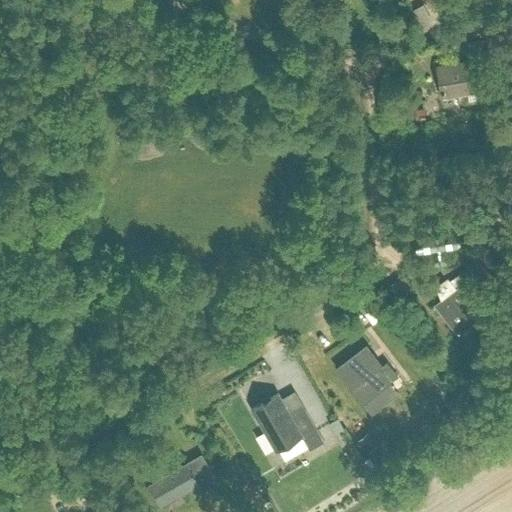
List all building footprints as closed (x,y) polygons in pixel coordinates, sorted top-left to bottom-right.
[(443,98),(478,92),(473,66),(484,64),(480,40),(467,42),(471,60),(438,67),(443,98)] [(461,245),(454,250),(461,260),(474,251),(470,245),(463,249),(461,245)] [(436,286),(443,299),(436,305),(458,333),(481,314),(458,287),(466,280),(460,272),(449,281),(447,277),(436,286)] [(406,274),(387,285),(393,296),(412,286),(406,274)] [(366,346),(337,368),(362,400),(397,373),(388,361),(382,365),(381,366),(366,346)] [(290,410),(279,390),(250,406),(275,449),(302,434),(309,447),(323,439),(302,403),(290,410)] [(457,407),(442,414),(453,439),(468,433),(457,407)] [(336,431),(344,426),(338,415),(329,420),(336,431)] [(369,432),(359,440),(368,450),(377,443),(369,432)] [(202,489),(218,481),(202,451),(148,484),(158,501),(177,489),(180,494),(198,483),(202,489)] [(88,480),(80,485),(90,502),(98,498),(88,480)]
